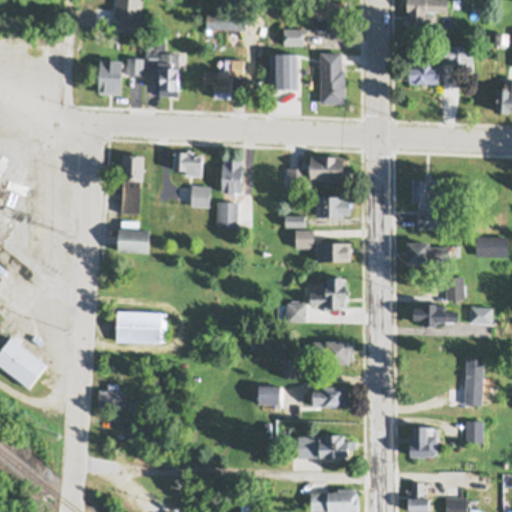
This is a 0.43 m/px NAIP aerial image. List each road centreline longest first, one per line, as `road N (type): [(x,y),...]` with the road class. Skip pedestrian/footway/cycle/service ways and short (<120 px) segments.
road 1 (residential): [(382,511),(376,0)]
road 2 (residential): [(511,141),(91,123)]
road 3 (residential): [(70,511),(91,123)]
